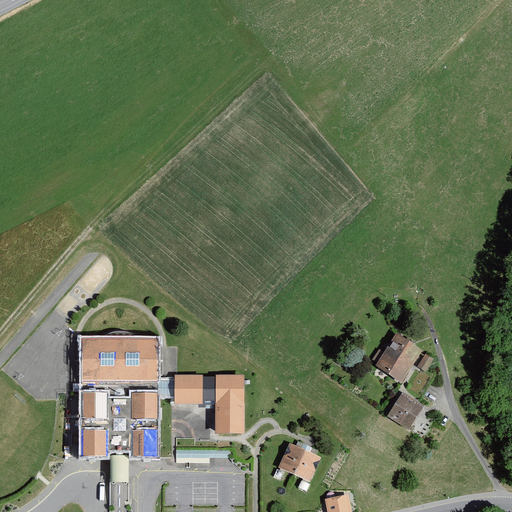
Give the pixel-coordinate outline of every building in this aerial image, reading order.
[(418,350),(393,334),(372,366),(397,382),(418,350)] [(158,342),(81,342),(81,387),(158,387),(158,342)] [(419,367),(426,371),(433,357),(426,354),(419,367)] [(249,379),(177,378),(176,406),(216,407),(215,436),(248,436),(249,379)] [(421,406),(400,392),(386,414),(407,428),(421,406)] [(157,396),(80,397),(81,459),(158,458),(157,396)] [(320,460),(288,445),(277,469),(309,483),(320,460)] [(176,449),(176,461),(230,460),(230,449),(176,449)] [(349,511),(347,495),(322,499),(323,511),(349,511)]
